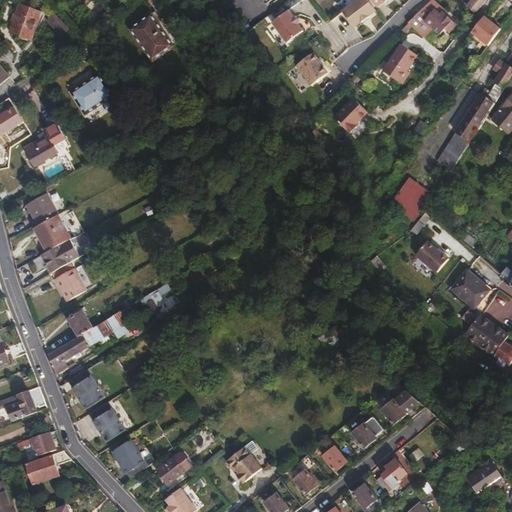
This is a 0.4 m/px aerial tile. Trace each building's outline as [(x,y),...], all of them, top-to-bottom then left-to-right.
[(365,0),(359,0),(342,14),(354,30),(361,24),(361,25),(376,13),(365,0)] [(369,0),(376,9),(382,5),(383,6),(390,0),(369,0)] [(447,14),(433,0),(432,0),(409,24),(410,25),(413,28),(424,37),(432,29),(439,35),(445,29),(449,34),(457,26),(446,15),(447,14)] [(469,0),(465,6),(475,13),(485,0),(469,0)] [(40,12),(19,5),(9,32),(30,40),(40,12)] [(65,40),(70,45),(79,36),(56,12),(48,19),(66,38),(65,40)] [(288,13),(272,25),(287,45),(303,33),(298,26),(300,25),(295,18),(293,20),(288,13)] [(502,29),(485,16),(473,33),(490,46),(502,29)] [(154,17),(133,30),(153,62),(175,48),(154,17)] [(413,28),(410,25),(401,34),(404,37),(413,28)] [(403,45),(384,71),(403,85),(411,74),(408,72),(419,57),(403,45)] [(296,68),(310,88),(328,76),(313,55),(296,68)] [(488,99),(496,104),(505,90),(511,78),(511,62),(508,60),(505,65),(500,61),(494,70),(501,75),(496,83),(497,84),(488,99)] [(19,71),(24,79),(35,72),(29,63),(19,71)] [(0,64),(0,84),(0,85),(10,77),(0,64)] [(100,74),(72,92),(85,114),(114,96),(100,74)] [(361,81),(357,77),(351,82),(356,86),(361,81)] [(351,133),(372,111),(354,95),(333,117),(351,133)] [(482,95),(459,130),(462,132),(485,97),(482,95)] [(441,158),(455,167),(473,139),(472,139),(489,113),(490,113),(496,104),(488,99),(485,97),(462,132),(459,130),(441,158)] [(504,110),(494,123),(511,136),(511,134),(511,99),(504,110)] [(12,106),(0,113),(0,136),(23,122),(12,106)] [(481,127),(487,130),(491,123),(486,120),(481,127)] [(50,139),(26,152),(35,167),(58,154),(50,139)] [(412,192),(402,205),(419,217),(428,203),(412,192)] [(59,215),(47,195),(29,206),(41,227),(59,215)] [(41,227),(36,229),(48,252),(72,239),(59,215),(41,227)] [(428,241),(415,256),(436,273),(448,258),(428,241)] [(65,266),(75,260),(67,248),(47,260),(54,271),(65,266)] [(113,264),(103,270),(107,277),(117,271),(113,264)] [(65,266),(54,272),(70,299),(93,286),(81,265),(69,272),(65,266)] [(511,287),(511,271),(508,268),(502,275),(511,283),(510,286),(511,287)] [(467,271),(452,289),(474,307),(489,289),(467,271)] [(143,294),(150,317),(162,313),(159,304),(165,302),(162,292),(171,289),(170,286),(143,294)] [(70,320),(80,337),(85,334),(95,328),(84,311),(70,320)] [(508,343),(511,337),(494,325),(487,321),(480,315),(463,336),(473,343),(479,347),(498,359),(508,343)] [(85,334),(92,345),(117,330),(110,318),(95,328),(85,334)] [(339,326),(333,331),(342,343),(349,338),(339,326)] [(66,345),(73,356),(92,345),(85,334),(80,337),(66,345)] [(4,343),(0,345),(0,365),(11,361),(4,343)] [(14,355),(27,350),(24,343),(12,348),(14,355)] [(511,365),(511,345),(508,343),(498,359),(501,361),(499,362),(506,367),(508,365),(511,367),(511,365)] [(66,345),(50,354),(56,372),(67,366),(65,361),(73,356),(66,345)] [(106,396),(89,368),(70,380),(87,408),(106,396)] [(0,404),(8,402),(15,422),(50,409),(40,385),(0,398),(0,404)] [(395,399),(383,408),(395,424),(407,415),(406,414),(422,402),(408,390),(396,400),(395,399)] [(127,429),(110,401),(90,414),(108,441),(127,429)] [(375,415),(354,432),(366,448),(378,438),(377,437),(386,430),(375,415)] [(55,431),(34,438),(36,442),(38,449),(40,455),(58,450),(54,439),(58,438),(55,431)] [(115,451),(132,480),(151,466),(134,439),(115,451)] [(246,446),(225,460),(242,484),(262,468),(246,446)] [(336,446),(324,455),(337,471),(349,461),(336,446)] [(66,452),(27,465),(34,486),(62,476),(58,465),(74,460),(66,452)] [(397,465),(378,479),(388,493),(410,476),(408,474),(415,468),(404,454),(394,462),(397,465)] [(187,471),(176,457),(160,469),(171,483),(187,471)] [(494,461),(471,476),(483,495),(506,480),(494,461)] [(308,469),(296,478),(308,494),(320,484),(308,469)] [(14,511),(5,482),(0,483),(0,511),(14,511)] [(367,484),(355,493),(367,509),(379,499),(367,484)] [(160,504),(166,511),(198,511),(182,488),(160,504)] [(278,493),(266,503),(274,511),(286,511),(291,508),(278,493)] [(121,511),(110,499),(99,510),(100,511),(121,511)] [(429,511),(421,502),(409,511),(429,511)]
